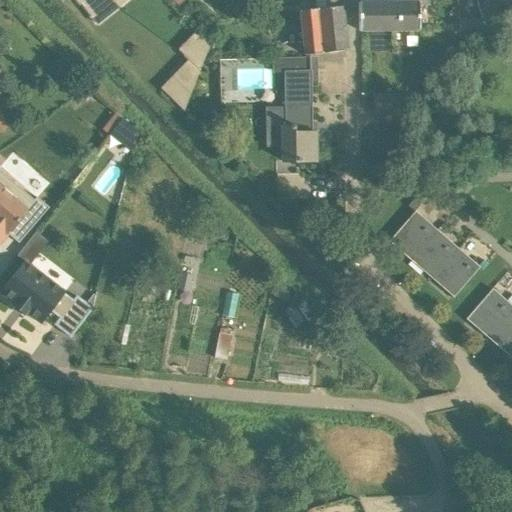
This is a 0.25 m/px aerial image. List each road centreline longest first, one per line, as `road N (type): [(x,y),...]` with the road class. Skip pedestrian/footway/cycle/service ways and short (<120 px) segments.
road 1 (unclassified): [(405,419),(380,407),(71,378),(0,354)]
road 2 (residential): [(486,391),(386,294),(365,263),(354,202)]
road 3 (residential): [(354,185),(353,0)]
